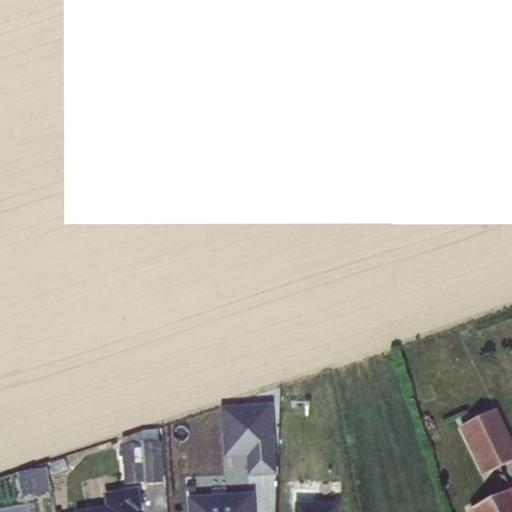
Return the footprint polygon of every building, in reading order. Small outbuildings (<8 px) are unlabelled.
[(282,391),(282,414),(301,413),(301,391),(282,391)] [(272,404),(220,407),(222,459),(246,458),(246,476),(276,476),(272,404)] [(511,440),(496,410),(459,427),(482,476),(511,461),(511,440)] [(142,431),(121,439),(124,485),(144,484),(144,485),(162,484),(160,443),(158,443),(157,430),(142,431)] [(46,468),(17,473),(21,497),(50,491),(46,468)] [(105,507),(77,511),(136,511),(142,511),(138,488),(103,495),(105,507)] [(511,511),(511,493),(511,491),(468,511),(511,511)] [(297,504),(296,511),(337,511),(338,505),(330,504),(330,494),(302,494),(302,504),(297,504)] [(249,511),(249,497),(192,502),(192,511),(249,511)]
